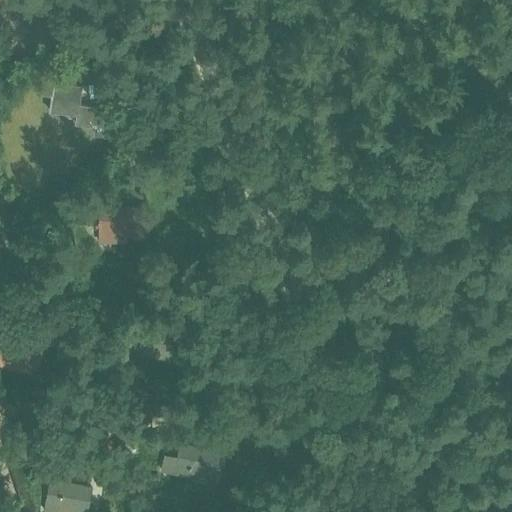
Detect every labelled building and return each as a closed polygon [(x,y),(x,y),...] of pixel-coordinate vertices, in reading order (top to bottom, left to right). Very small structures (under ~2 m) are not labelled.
[(80,102),(82,84),(45,79),(43,91),(52,93),(50,108),(77,112),(76,121),(96,123),(95,131),(107,133),(109,116),(98,115),(99,105),(80,102)] [(98,226),(98,243),(126,242),(126,236),(152,237),(152,206),(126,206),(100,206),(100,189),(84,189),(85,208),(83,208),(84,225),(98,226)] [(107,312),(105,301),(93,304),(95,314),(107,312)] [(121,347),(172,361),(180,332),(153,324),(129,317),(121,347)] [(1,330),(0,334),(0,356),(9,359),(8,367),(38,376),(46,342),(1,330)] [(82,355),(90,350),(83,340),(75,345),(82,355)] [(161,471),(213,481),(221,451),(182,441),(179,453),(166,450),(161,471)] [(43,511),(46,511),(87,511),(92,486),(49,478),(43,511)]
